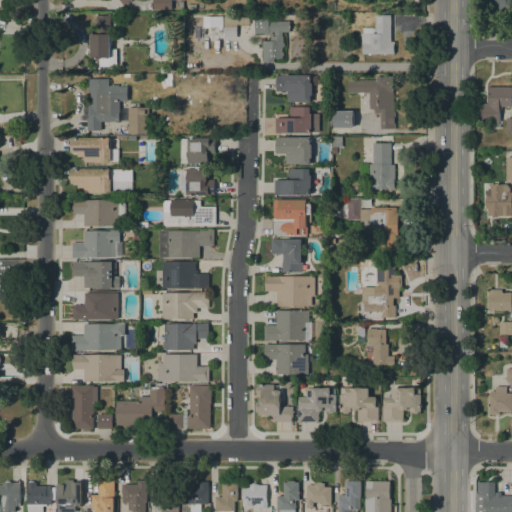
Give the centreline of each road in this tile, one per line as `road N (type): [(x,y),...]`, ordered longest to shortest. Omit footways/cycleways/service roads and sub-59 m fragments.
road 1 (residential): [(0,449),(511,450)]
road 2 (secondary): [(451,511),(451,0)]
road 3 (residential): [(44,449),(43,0)]
road 4 (residential): [(237,449),(252,80)]
